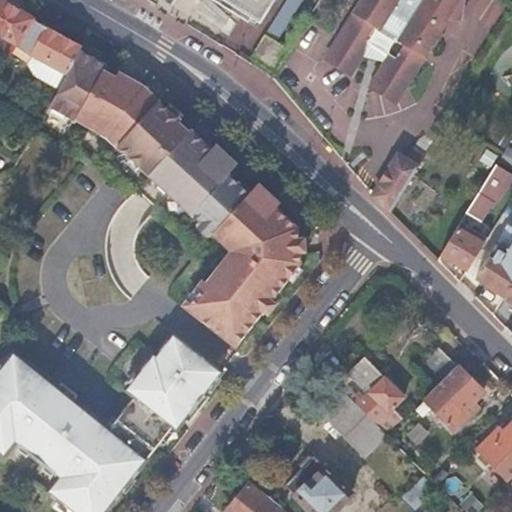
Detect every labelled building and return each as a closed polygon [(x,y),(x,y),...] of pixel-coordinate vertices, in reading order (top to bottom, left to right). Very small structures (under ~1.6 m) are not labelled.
[(1,0),(0,0),(0,33),(16,44),(33,18),(1,0)] [(227,0),(261,21),(273,0),(227,0)] [(279,37),(300,0),(284,0),(267,31),(279,37)] [(358,0),(347,17),(346,20),(343,42),(343,55),(345,61),(349,71),(362,50),(384,57),(373,75),(381,81),(392,77),(409,67),(421,55),(431,44),(436,34),(440,25),(441,13),(442,7),(446,2),(448,2),(453,5),(456,0),(358,0)] [(461,16),(462,0),(456,0),(453,5),(448,2),(446,2),(442,7),(441,13),(461,16)] [(33,18),(16,44),(24,48),(18,56),(22,67),(47,26),(33,18)] [(324,55),(349,71),(345,61),(343,55),(343,42),(346,20),(324,55)] [(47,26),(22,67),(23,71),(56,90),(78,50),(80,46),(47,26)] [(249,55),(273,70),(288,47),(264,32),(249,55)] [(78,50),(56,90),(47,107),(74,121),(75,119),(87,125),(115,78),(108,74),(102,69),(105,65),(78,50)] [(394,99),(421,55),(409,67),(392,77),(381,81),(373,75),(368,83),(394,99)] [(115,78),(118,73),(111,69),(108,74),(115,78)] [(122,82),(125,77),(118,73),(115,78),(122,82)] [(136,160),(168,110),(143,87),(125,77),(122,82),(115,78),(87,125),(99,132),(101,130),(109,134),(117,142),(114,146),(121,151),(123,153),(136,160)] [(134,164),(162,189),(191,141),(185,135),(187,132),(177,122),(179,120),(168,110),(136,160),(134,164)] [(191,141),(195,135),(189,130),(187,132),(185,135),(191,141)] [(420,138),(429,144),(433,137),(423,132),(420,138)] [(196,144),(199,140),(195,135),(191,141),(196,144)] [(236,264),(273,207),(251,188),(247,193),(226,174),(231,168),(199,140),(196,144),(191,141),(162,189),(169,195),(171,192),(192,211),(189,214),(229,251),(185,306),(201,319),(236,264)] [(400,147),(371,192),(376,196),(390,211),(427,151),(414,143),(408,152),(400,147)] [(511,148),(507,145),(499,160),(511,165),(511,148)] [(134,164),(136,160),(123,153),(130,160),(134,164)] [(511,174),(495,163),(466,212),(479,220),(487,206),(491,208),(495,202),(494,202),(511,174)] [(236,264),(273,294),(298,263),(298,252),(293,252),(291,237),(296,237),(295,228),(273,207),(236,264)] [(439,255),(467,271),(483,245),(487,238),(469,228),(466,233),(456,227),(456,228),(439,255)] [(505,295),(511,283),(511,232),(505,228),(476,277),(505,295)] [(293,252),(298,252),(305,251),(304,237),(296,237),(291,237),(293,252)] [(233,345),(273,294),(236,264),(201,319),(233,345)] [(167,373),(185,345),(171,333),(153,355),(151,354),(146,360),(167,373)] [(88,468),(119,493),(170,427),(174,430),(184,417),(179,413),(186,404),(196,410),(205,398),(202,394),(219,372),(185,345),(167,373),(146,360),(123,389),(132,396),(104,432),(88,418),(89,415),(11,350),(0,363),(0,453),(1,454),(12,441),(56,477),(46,491),(58,501),(62,505),(88,468)] [(434,384),(456,364),(438,345),(417,367),(434,384)] [(369,392),(356,403),(375,422),(404,394),(367,356),(351,371),(369,392)] [(482,390),(456,364),(434,384),(421,397),(452,429),(475,408),(470,402),(482,390)] [(366,457),(389,436),(384,432),(375,422),(356,403),(349,396),(328,416),(366,457)] [(506,480),(511,473),(511,423),(502,433),(497,428),(476,449),(506,480)] [(414,441),(424,432),(417,424),(406,433),(414,441)] [(327,466),(319,459),(293,485),(301,493),(300,495),(318,511),(333,511),(355,491),(330,465),(327,466)] [(103,511),(119,493),(88,468),(62,505),(70,511),(103,511)] [(508,492),(511,488),(511,476),(502,487),(508,492)] [(413,509),(435,492),(424,478),(402,495),(413,509)] [(270,511),(277,504),(247,482),(224,510),(226,511),(270,511)] [(53,507),(58,511),(62,505),(58,501),(53,507)]
